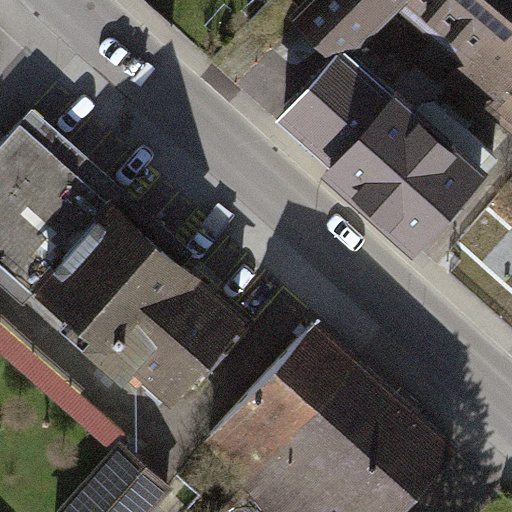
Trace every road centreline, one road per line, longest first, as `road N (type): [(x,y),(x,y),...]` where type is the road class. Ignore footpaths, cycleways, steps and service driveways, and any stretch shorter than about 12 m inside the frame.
road 1 (tertiary): [(511,421),(64,0)]
road 2 (unknown): [(377,300),(235,448)]
road 3 (unknown): [(99,33),(0,161)]
